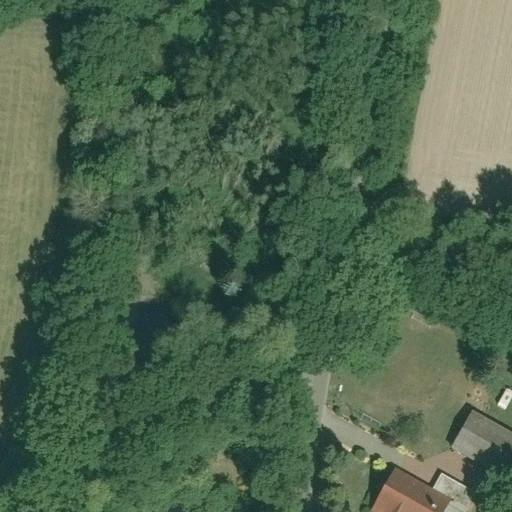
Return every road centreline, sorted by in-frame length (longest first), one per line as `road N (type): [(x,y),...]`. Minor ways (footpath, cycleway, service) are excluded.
road 1 (unclassified): [(376,0),(313,367)]
road 2 (unclassified): [(313,367),(0,508)]
road 3 (track): [(342,218),(511,296)]
road 4 (unclassified): [(313,367),(301,511)]
